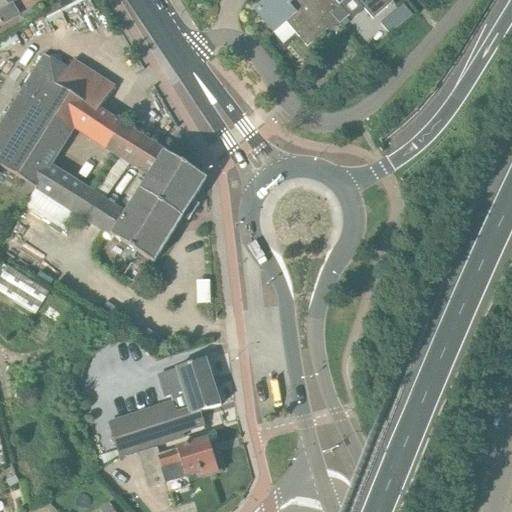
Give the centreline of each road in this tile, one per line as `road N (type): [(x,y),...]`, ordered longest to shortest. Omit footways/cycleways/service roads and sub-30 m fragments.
road 1 (secondary): [(380,511),(333,402),(318,343),(324,293),(354,231),(345,186)]
road 2 (secondary): [(269,181),(251,202),(247,224),(281,291),(324,504)]
road 3 (motorway): [(511,197),(376,511)]
road 4 (residential): [(225,38),(252,52),(300,114),(341,121),(374,102),(462,0)]
road 5 (motorway): [(511,11),(445,117),(390,164),(345,186)]
road 6 (secondary): [(269,181),(182,55)]
